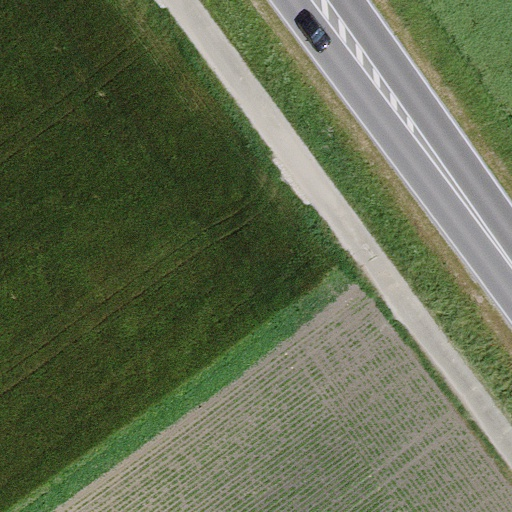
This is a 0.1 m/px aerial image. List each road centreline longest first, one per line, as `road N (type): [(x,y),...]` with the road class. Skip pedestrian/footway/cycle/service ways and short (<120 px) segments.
road 1 (track): [(179,0),(511,453)]
road 2 (secondary): [(511,266),(319,0)]
